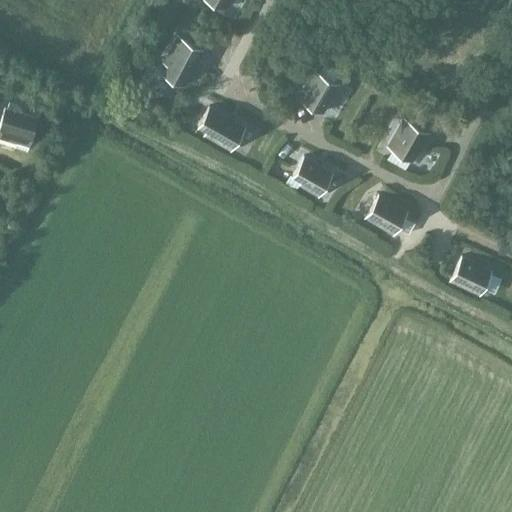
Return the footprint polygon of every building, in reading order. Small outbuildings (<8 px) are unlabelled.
[(176,34),(161,62),(167,65),(162,74),(171,79),(182,85),(201,49),(190,42),(176,34)] [(339,84),(311,68),(301,88),(306,91),(300,100),(321,113),(339,84)] [(0,118),(0,134),(16,140),(14,148),(26,151),(36,117),(15,111),(17,104),(8,101),(6,108),(3,107),(0,118)] [(204,131),(202,135),(229,151),(245,125),(208,105),(196,126),(204,131)] [(428,133),(402,116),(385,146),(411,161),(428,133)] [(300,181),(296,185),(316,197),(332,171),(301,154),(290,175),(300,181)] [(407,209),(377,192),(363,218),(393,235),(407,209)] [(460,254),(448,282),(478,295),(491,268),(460,254)]
